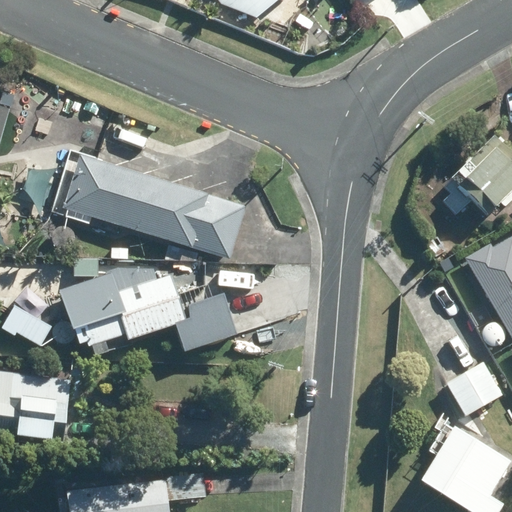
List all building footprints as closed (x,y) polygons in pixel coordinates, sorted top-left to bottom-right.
[(212,0),(220,9),(257,22),(283,0),(282,0),(212,0)] [(4,83),(0,93),(0,94),(9,98),(13,86),(4,83)] [(462,189),(451,199),(461,210),(470,200),(485,216),(493,208),(492,207),(511,187),(511,153),(510,155),(492,136),(450,177),(462,189)] [(87,225),(90,216),(227,260),(244,208),(77,155),(61,206),(66,208),(63,217),(87,225)] [(110,249),(110,259),(127,260),(127,250),(110,249)] [(0,295),(12,295),(12,262),(0,262),(0,295)] [(168,276),(154,281),(151,272),(115,269),(106,272),(106,274),(57,292),(70,330),(80,327),(90,357),(106,351),(102,341),(122,335),(124,341),(172,324),(182,353),(235,334),(221,294),(180,309),(168,276)] [(52,331),(26,313),(13,333),(39,350),(52,331)] [(445,384),(464,416),(500,393),(481,363),(445,384)] [(0,372),(0,435),(59,444),(68,383),(0,372)] [(418,482),(466,511),(497,511),(502,505),(488,497),(509,462),(452,428),(451,429),(441,423),(424,450),(433,456),(418,482)] [(166,478),(166,481),(62,492),(64,511),(165,511),(164,502),(204,497),(201,474),(166,478)]
